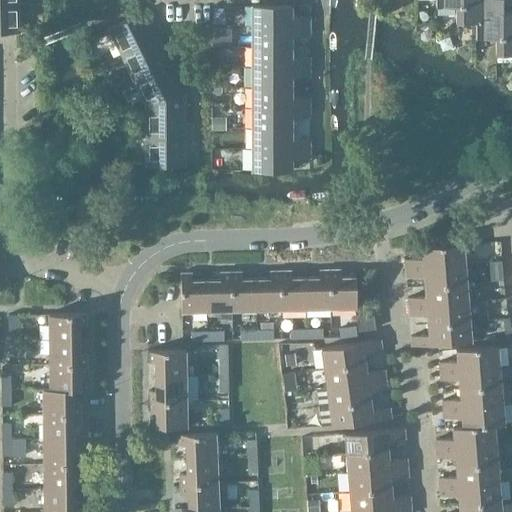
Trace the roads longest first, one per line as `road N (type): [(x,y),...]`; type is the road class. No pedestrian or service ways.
road 1 (residential): [(124,284),(33,262),(7,226),(8,55),(0,45)]
road 2 (residential): [(428,511),(421,411),(398,363),(388,263),(375,225)]
road 3 (residential): [(124,284),(143,261),(192,242),(309,238),(375,225)]
road 4 (residential): [(129,511),(118,431),(124,284)]
road 5 (residential): [(316,153),(319,0)]
